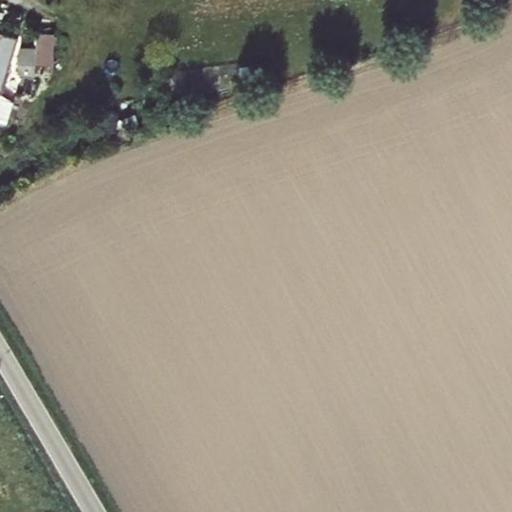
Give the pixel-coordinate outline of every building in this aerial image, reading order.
[(52,60),(54,29),(37,28),(35,60),(52,60)] [(0,30),(0,70),(6,72),(17,36),(0,30)] [(35,59),(34,42),(18,43),(19,60),(35,59)] [(0,121),(6,123),(12,101),(0,93),(0,121)] [(132,114),(111,122),(118,139),(139,131),(132,114)]
